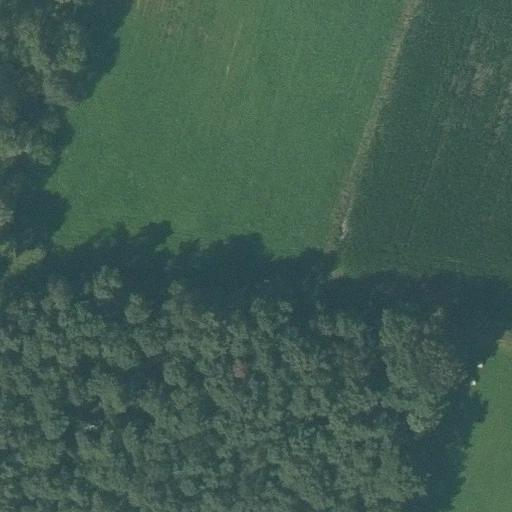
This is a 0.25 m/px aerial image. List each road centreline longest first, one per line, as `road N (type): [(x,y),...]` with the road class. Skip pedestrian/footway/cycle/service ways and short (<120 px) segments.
road 1 (track): [(511,343),(0,254)]
road 2 (track): [(0,191),(58,0)]
